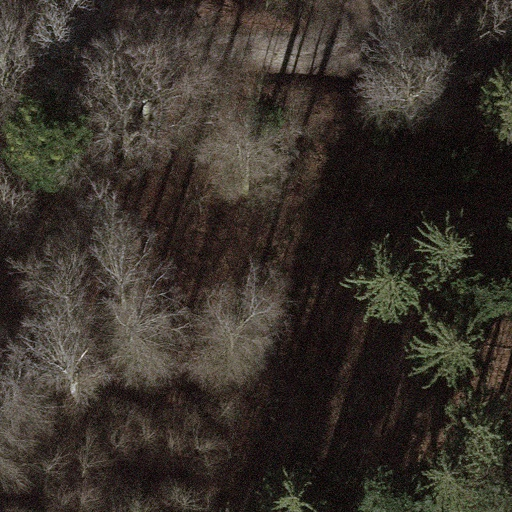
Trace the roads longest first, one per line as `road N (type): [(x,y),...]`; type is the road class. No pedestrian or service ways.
road 1 (track): [(0,42),(475,51)]
road 2 (track): [(324,0),(511,66)]
